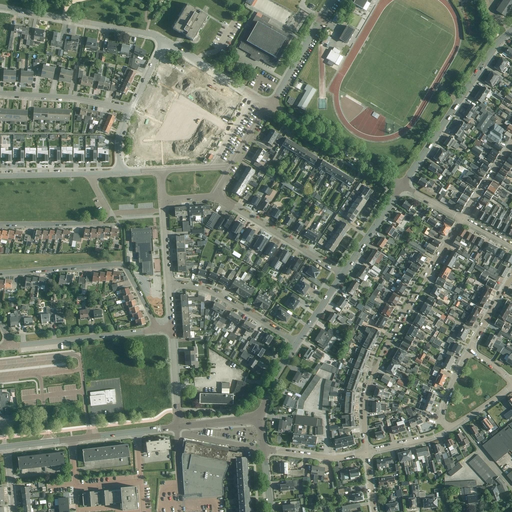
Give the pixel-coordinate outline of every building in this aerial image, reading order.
[(355,0),(353,4),(363,9),(367,2),(370,4),(372,0),(355,0)] [(511,0),(504,0),(497,11),(505,16),(511,6),(511,0)] [(193,41),(197,35),(208,16),(188,4),(173,29),(182,34),(181,35),(184,36),(193,41)] [(241,43),(239,48),(251,55),(250,58),(257,61),(258,59),(258,58),(264,61),(264,62),(274,68),(276,63),(277,63),(283,53),(285,54),(287,51),(285,50),(292,36),(287,33),(286,34),(268,23),(270,19),(263,15),(262,19),(256,15),(248,29),(247,28),(245,31),(246,32),(241,43)] [(22,34),(23,27),(15,26),(15,30),(12,29),(9,44),(9,46),(12,46),(15,32),(17,32),(16,33),(22,34)] [(340,39),(347,43),(354,31),(347,26),(340,39)] [(29,46),(30,40),(31,33),(29,33),(29,28),(23,27),(22,34),(25,35),(24,40),(27,40),(26,45),(29,46)] [(41,42),(44,42),(45,38),(43,37),(44,31),(36,29),(34,36),(35,36),(34,39),(40,40),(41,40),(41,42)] [(54,33),(53,41),(52,41),(51,46),(56,47),(56,46),(62,47),(63,41),(60,41),(61,34),(54,33)] [(71,51),(72,46),(78,47),(79,41),(79,40),(79,37),(72,36),(71,41),(66,40),(65,45),(64,50),(71,51)] [(97,50),(98,45),(96,45),(97,41),(88,39),(87,45),(86,45),(85,48),(90,49),(90,51),(97,52),(95,61),(99,62),(99,61),(101,54),(101,51),(97,50)] [(117,50),(116,50),(117,44),(108,42),(108,46),(104,45),(103,52),(107,52),(117,55),(117,50)] [(128,57),(131,57),(133,50),(129,49),(130,46),(122,45),(121,55),(128,56),(128,57)] [(132,67),(132,68),(137,70),(139,66),(135,64),(136,58),(137,59),(139,55),(144,58),(147,52),(136,46),(133,59),(132,64),(132,67)] [(341,52),(334,48),(332,51),(331,50),(326,59),(335,64),(340,55),(339,55),(341,52)] [(509,68),(509,67),(511,64),(502,58),(499,63),(511,71),(511,69),(510,68),(509,68)] [(511,74),(511,72),(511,71),(499,63),(495,68),(504,74),(506,71),(507,71),(507,72),(511,74)] [(47,78),(50,67),(46,67),(46,64),(44,64),(41,76),(47,78)] [(53,79),(56,66),(54,66),(53,68),(50,67),(47,78),(53,79)] [(65,82),(67,71),(64,70),(64,68),(62,67),(59,80),(65,82)] [(134,78),(137,73),(131,70),(132,69),(128,67),(125,74),(128,75),(134,78)] [(172,67),(167,75),(172,78),(177,70),(172,67)] [(71,83),(74,70),(71,70),(71,72),(67,71),(65,82),(71,83)] [(89,77),(83,76),(84,71),(79,70),(78,78),(82,79),(81,85),(87,86),(89,77)] [(177,70),(172,78),(177,81),(182,73),(177,70)] [(125,74),(119,71),(118,74),(127,78),(126,81),(132,83),(134,78),(128,75),(125,74)] [(500,82),(498,80),(499,79),(498,79),(499,77),(492,72),(489,77),(497,82),(502,86),(503,83),(500,81),(500,82)] [(103,90),(105,83),(100,82),(101,74),(98,73),(98,74),(96,81),(96,82),(99,82),(97,88),(103,90)] [(182,73),(177,81),(182,84),(187,76),(182,73)] [(94,78),(89,77),(87,86),(93,87),(94,81),(96,81),(98,74),(95,74),(94,78)] [(187,76),(182,84),(187,87),(192,79),(187,76)] [(502,86),(497,82),(489,77),(486,82),(492,87),(494,84),(495,85),(495,84),(498,85),(497,86),(500,88),(502,86)] [(132,83),(126,81),(119,78),(118,80),(125,83),(123,86),(129,89),(132,83)] [(192,79),(187,87),(192,90),(196,82),(192,79)] [(196,82),(192,90),(197,93),(201,85),(196,82)] [(129,89),(120,84),(119,87),(120,87),(118,90),(126,94),(129,89)] [(160,85),(157,91),(167,96),(170,90),(160,85)] [(304,110),(316,90),(307,85),(304,90),(307,91),(298,106),(304,110)] [(203,86),(198,94),(203,97),(208,89),(203,86)] [(479,92),(486,97),(490,91),(484,87),(483,90),(481,88),(479,92)] [(208,89),(203,97),(208,100),(213,92),(208,89)] [(157,91),(155,97),(165,102),(167,96),(157,91)] [(213,92),(208,100),(213,103),(218,95),(213,92)] [(482,103),(486,97),(479,92),(476,96),(478,97),(476,99),(482,103)] [(493,95),(503,101),(505,98),(498,94),(498,93),(495,92),(493,95)] [(218,95),(213,103),(218,106),(223,98),(218,95)] [(290,102),(295,105),(299,99),(293,96),(290,102)] [(155,97),(152,103),(162,107),(165,102),(155,97)] [(223,98),(218,106),(223,109),(228,101),(223,98)] [(228,101),(223,109),(228,112),(233,104),(228,101)] [(152,103),(149,108),(159,113),(162,107),(152,103)] [(480,106),(482,108),(487,112),(493,116),(495,112),(482,103),(480,106)] [(468,110),(474,114),(475,112),(477,109),(471,105),(471,106),(470,105),(469,107),(469,108),(468,110)] [(41,123),(41,120),(42,109),(34,108),(34,119),(38,119),(38,123),(41,123)] [(86,116),(87,110),(81,108),(81,111),(76,110),(75,116),(78,116),(77,121),(82,122),(83,115),(86,116)] [(149,108),(146,114),(156,119),(159,113),(149,108)] [(511,114),(511,115),(511,114),(511,113),(505,108),(503,111),(509,115),(510,116),(509,117),(511,118),(511,117),(511,114)] [(70,121),(70,110),(63,110),(62,124),(65,124),(65,121),(70,121)] [(87,110),(86,116),(84,123),(87,124),(88,120),(91,120),(92,117),(93,111),(87,110)] [(464,116),(466,117),(469,119),(471,116),(475,119),(475,118),(478,120),(479,118),(477,116),(476,116),(474,114),(468,110),(466,113),(465,113),(464,115),(464,116)] [(99,121),(100,117),(100,116),(98,115),(99,112),(93,111),(92,117),(91,120),(90,124),(93,125),(93,121),(97,122),(97,121),(99,121)] [(116,117),(110,114),(101,112),(100,116),(100,117),(102,118),(104,115),(106,116),(108,117),(107,120),(113,122),(116,117)] [(506,131),(496,124),(490,120),(493,116),(487,112),(485,114),(476,128),(483,133),(487,136),(499,144),(503,138),(508,142),(511,135),(511,134),(506,130),(506,131)] [(146,116),(143,122),(153,127),(156,121),(146,116)] [(143,122),(140,128),(150,132),(153,127),(143,122)] [(467,125),(461,122),(460,124),(459,123),(456,126),(463,131),(465,129),(468,131),(470,128),(473,130),(475,127),(469,123),(468,123),(467,125)] [(210,123),(207,128),(215,133),(218,128),(210,123)] [(105,125),(103,124),(102,127),(104,128),(103,131),(109,133),(111,128),(105,125)] [(466,133),(463,131),(456,126),(453,130),(455,131),(453,133),(459,137),(460,136),(462,138),(466,133)] [(140,128),(137,134),(148,138),(150,132),(140,128)] [(207,128),(204,133),(212,138),(215,133),(207,128)] [(279,142),(281,143),(284,137),(278,134),(275,131),(273,129),(273,130),(272,130),(268,135),(279,142)] [(204,133),(201,138),(209,142),(212,138),(204,133)] [(483,142),(487,136),(483,133),(479,139),(483,142)] [(279,142),(268,135),(267,138),(266,138),(264,140),(265,140),(265,141),(272,145),(273,142),(277,144),(277,145),(279,146),(281,143),(279,142)] [(460,145),(455,141),(449,137),(447,142),(446,141),(445,143),(445,144),(450,148),(452,146),(457,150),(460,146),(465,150),(468,146),(464,144),(462,143),(462,142),(460,145)] [(503,148),(487,137),(485,139),(495,145),(494,147),(501,152),(502,150),(503,149),(503,148)] [(201,138),(198,143),(206,148),(209,142),(201,138)] [(283,156),(287,150),(292,141),(287,138),(282,145),(285,147),(281,155),(283,156)] [(478,139),(474,144),(479,148),(481,145),(483,142),(478,139)] [(293,152),(298,144),(292,141),(287,150),(283,156),(285,157),(290,150),(293,152)] [(500,153),(483,142),(481,145),(487,149),(487,148),(492,151),(490,154),(497,158),(498,156),(499,155),(499,154),(500,153)] [(297,157),(303,148),(298,144),(293,152),(296,154),(295,155),(297,157)] [(483,150),(475,145),(471,152),(479,157),(483,150)] [(61,147),(61,158),(66,158),(66,162),(72,162),(72,151),(67,151),(67,147),(61,147)] [(1,148),(1,158),(6,158),(6,162),(12,162),(12,151),(6,151),(6,148),(1,148)] [(13,148),(13,158),(17,157),(17,162),(24,162),(23,151),(17,151),(17,148),(13,148)] [(25,148),(25,158),(30,158),(30,162),(36,162),(36,151),(30,151),(30,148),(25,148)] [(37,148),(37,158),(42,158),(42,162),(48,162),(48,151),(42,151),(42,148),(37,148)] [(49,148),(49,158),(54,158),(54,162),(60,162),(60,151),(54,151),(54,148),(49,148)] [(73,148),(73,158),(78,158),(78,162),(84,162),(84,151),(79,151),(79,148),(73,148)] [(86,148),(86,158),(91,158),(91,162),(97,162),(97,151),(91,151),(91,148),(86,148)] [(98,148),(98,158),(102,158),(103,162),(109,162),(109,150),(103,150),(103,148),(98,148)] [(269,162),(270,159),(264,156),(266,152),(260,148),(256,154),(268,161),(269,162)] [(303,158),(308,151),(303,148),(297,157),(296,159),(294,163),(296,164),(300,157),(303,158)] [(441,149),(438,153),(451,162),(452,160),(449,158),(451,155),(452,156),(454,154),(448,150),(447,152),(441,149)] [(304,170),(308,163),(313,154),(308,151),(303,158),(306,160),(302,167),(302,169),(304,170)] [(438,153),(435,158),(441,163),(443,161),(443,162),(444,160),(446,162),(446,163),(449,165),(451,162),(438,153)] [(268,161),(256,154),(253,160),(256,161),(254,165),(265,172),(267,169),(262,166),(262,165),(259,164),(262,160),(266,163),(268,161)] [(314,165),(319,157),(313,154),(308,163),(304,170),(306,171),(311,163),(314,165)] [(496,159),(488,154),(487,155),(486,154),(484,157),(493,164),(496,159)] [(483,165),(481,168),(488,172),(490,168),(488,167),(490,164),(480,158),(478,161),(477,163),(481,165),(481,164),(483,165)] [(323,172),(328,163),(323,160),(318,168),(321,170),(321,171),(323,172)] [(454,174),(458,168),(453,165),(454,164),(451,162),(449,164),(452,166),(452,169),(450,172),(454,174)] [(511,166),(506,162),(503,168),(509,172),(511,169),(511,166)] [(329,174),(334,167),(328,163),(323,172),(325,174),(326,172),(329,174)] [(443,171),(432,163),(431,165),(430,165),(429,167),(429,168),(429,169),(436,173),(438,171),(441,173),(444,175),(445,173),(449,176),(450,175),(451,173),(444,168),(443,171)] [(484,178),(484,177),(485,176),(485,175),(487,173),(472,163),(470,166),(478,171),(477,173),(484,178)] [(252,176),(255,171),(248,167),(245,172),(252,176)] [(333,179),(339,170),(334,167),(329,174),(332,176),(331,178),(333,179)] [(511,174),(502,168),(499,173),(506,177),(507,175),(511,177),(511,174)] [(332,181),(330,185),(329,186),(331,187),(336,179),(339,181),(344,173),(339,170),(333,179),(332,181)] [(249,181),(252,176),(245,172),(242,177),(249,181)] [(340,192),(344,185),(349,176),(344,173),(339,181),(343,183),(338,191),(340,192)] [(466,182),(476,189),(480,183),(480,184),(481,182),(481,181),(483,179),(476,175),(474,177),(469,174),(467,176),(469,177),(466,182)] [(505,179),(498,174),(495,178),(502,183),(504,181),(510,185),(511,182),(505,178),(505,179)] [(350,187),(355,180),(349,176),(344,185),(340,192),(342,193),(347,185),(350,187)] [(253,183),(249,181),(242,177),(239,182),(246,186),(248,183),(256,188),(257,186),(253,183)] [(429,183),(429,182),(422,178),(418,183),(425,188),(427,185),(432,188),(435,183),(431,180),(429,183)] [(474,192),(467,188),(468,187),(458,180),(456,183),(465,189),(466,188),(467,189),(464,193),(471,197),(474,192)] [(494,181),(491,186),(499,191),(502,193),(501,193),(507,197),(509,193),(504,190),(503,191),(499,188),(500,186),(494,181)] [(243,191),(246,186),(239,182),(236,187),(243,191)] [(287,183),(285,186),(300,195),(301,192),(287,183)] [(267,194),(270,189),(265,185),(262,191),(267,194)] [(362,192),(369,197),(373,192),(372,191),(372,190),(370,189),(370,190),(364,186),(362,189),(363,190),(362,192)] [(507,197),(501,193),(502,193),(499,191),(491,186),(487,190),(498,198),(500,195),(505,199),(507,197)] [(240,196),(243,191),(236,187),(233,192),(240,196)] [(461,196),(452,190),(450,193),(452,194),(453,194),(456,196),(467,203),(468,201),(469,201),(470,200),(470,199),(470,198),(463,194),(461,198),(460,197),(461,196)] [(497,198),(487,191),(484,196),(491,200),(492,198),(496,200),(497,198)] [(366,202),(369,197),(362,192),(359,197),(366,202)] [(467,203),(456,196),(453,194),(452,194),(451,196),(458,200),(459,199),(460,200),(457,203),(464,208),(465,207),(466,206),(466,205),(467,203)] [(261,198),(257,196),(256,197),(255,197),(251,203),(256,207),(260,200),(261,198)] [(365,204),(366,202),(359,197),(355,202),(363,207),(363,206),(364,206),(365,205),(365,204)] [(485,207),(489,210),(490,210),(492,208),(487,205),(490,201),(485,198),(484,200),(482,199),(479,203),(485,207)] [(270,202),(266,200),(265,202),(264,202),(260,209),(266,212),(270,205),(269,205),(270,202)] [(413,206),(406,201),(403,206),(408,210),(407,210),(410,212),(409,214),(412,216),(414,214),(415,214),(416,211),(411,208),(413,206)] [(455,207),(454,209),(460,213),(462,212),(464,209),(452,201),(451,204),(455,207)] [(361,209),(363,207),(355,202),(352,207),(360,212),(360,211),(361,211),(362,210),(361,209)] [(484,206),(479,203),(472,215),(477,218),(484,206)] [(194,207),(191,205),(189,207),(189,216),(190,222),(190,229),(193,229),(192,219),(195,218),(196,221),(197,222),(200,222),(201,220),(201,218),(204,218),(203,215),(203,207),(194,207)] [(277,207),(274,205),(271,211),(273,212),(271,216),(277,219),(281,213),(276,209),(277,207)] [(489,224),(495,213),(495,211),(498,206),(496,205),(491,216),(488,214),(484,221),(485,222),(486,223),(487,223),(489,224)] [(214,213),(210,212),(210,206),(203,207),(203,215),(211,215),(211,214),(212,215),(205,226),(212,230),(220,217),(214,213)] [(495,218),(495,217),(496,217),(497,214),(501,208),(499,207),(498,206),(495,211),(495,213),(489,224),(494,227),(498,219),(495,218)] [(358,214),(360,212),(352,207),(349,212),(356,217),(357,216),(358,215),(358,214)] [(487,214),(489,210),(485,207),(485,208),(486,209),(484,213),(482,212),(478,219),(483,221),(487,214)] [(511,209),(504,223),(505,223),(501,230),(503,232),(504,232),(505,233),(506,233),(510,226),(506,224),(506,223),(507,224),(511,214),(511,209)] [(355,219),(356,217),(349,212),(345,217),(353,222),(353,221),(354,221),(355,220),(355,219)] [(396,217),(393,220),(399,224),(402,221),(403,221),(404,221),(405,219),(409,221),(411,218),(406,214),(404,216),(399,213),(397,217),(396,217)] [(499,220),(495,227),(497,228),(497,229),(499,229),(500,230),(504,223),(501,221),(505,215),(502,213),(499,220)] [(233,219),(227,215),(224,219),(221,217),(215,227),(221,231),(223,226),(227,229),(233,219)] [(296,219),(290,215),(288,217),(284,223),(289,226),(292,221),(294,222),(296,219)] [(348,222),(337,215),(334,219),(338,222),(339,220),(343,222),(339,227),(346,232),(347,231),(347,232),(348,230),(348,229),(350,227),(347,225),(348,222)] [(438,215),(437,218),(452,227),(455,222),(447,217),(445,220),(438,215)] [(446,236),(447,236),(448,234),(449,232),(428,220),(425,218),(423,220),(427,222),(440,230),(439,232),(446,236)] [(428,220),(449,232),(450,230),(451,229),(451,228),(444,223),(443,226),(430,218),(428,220)] [(304,224),(300,221),(298,223),(294,230),(299,233),(303,226),(304,224)] [(243,226),(237,222),(231,231),(236,234),(233,239),(237,242),(241,236),(238,234),(243,226)] [(396,229),(391,225),(388,230),(387,229),(385,232),(395,239),(399,233),(401,235),(404,231),(398,226),(396,229)] [(154,254),(153,240),(152,239),(153,239),(152,230),(152,227),(148,228),(135,229),(131,229),(131,232),(132,238),(132,243),(135,242),(136,253),(139,252),(139,259),(139,263),(142,263),(142,269),(142,273),(146,273),(146,276),(149,276),(150,276),(153,275),(152,254),(154,254)] [(316,231),(317,229),(314,227),(313,229),(312,228),(310,232),(307,230),(304,236),(309,239),(313,233),(315,230),(316,231)] [(345,235),(346,232),(339,227),(336,232),(343,237),(343,236),(344,237),(345,235)] [(92,231),(85,229),(84,238),(84,237),(90,238),(91,237),(92,231)] [(250,248),(253,242),(250,241),(255,233),(248,229),(242,238),(246,241),(244,245),(250,248)] [(460,243),(464,238),(468,231),(465,230),(464,229),(463,229),(456,240),(460,243)] [(433,238),(434,236),(437,233),(431,230),(428,235),(433,238)] [(9,232),(3,231),(2,232),(3,232),(1,238),(8,240),(8,239),(8,238),(9,232)] [(14,240),(15,238),(16,232),(9,231),(9,232),(8,238),(8,239),(8,240),(11,241),(11,239),(14,240)] [(21,240),(23,232),(16,231),(16,232),(15,238),(14,240),(18,241),(18,239),(21,240)] [(43,232),(37,231),(36,234),(34,233),(33,239),(35,240),(38,240),(39,239),(42,240),(42,238),(43,232)] [(50,232),(44,231),(43,232),(42,238),(49,240),(49,238),(50,232)] [(55,238),(57,232),(50,231),(50,232),(49,238),(55,240),(55,238)] [(64,232),(63,232),(57,231),(57,232),(55,238),(62,240),(62,238),(64,232)] [(69,240),(70,232),(64,231),(63,232),(64,232),(62,238),(69,240)] [(341,240),(343,237),(336,232),(332,237),(339,242),(340,241),(340,242),(342,240),(341,240)] [(470,242),(474,235),(472,234),(471,233),(469,232),(465,239),(464,238),(460,243),(463,245),(466,239),(470,241),(470,242)] [(318,240),(322,234),(320,233),(317,236),(313,233),(309,239),(314,242),(316,239),(318,240)] [(475,244),(478,237),(477,236),(476,236),(474,235),(470,242),(470,241),(467,247),(469,248),(472,243),(475,244)] [(253,242),(250,248),(249,249),(252,251),(255,247),(256,248),(255,249),(256,251),(257,251),(259,251),(259,250),(261,251),(267,240),(266,239),(265,238),(264,237),(263,237),(261,236),(256,244),(253,242)] [(338,245),(339,242),(332,237),(329,242),(336,247),(337,247),(338,245)] [(485,240),(480,237),(474,249),(476,250),(477,247),(477,245),(481,248),(485,241),(485,240)] [(388,241),(383,238),(380,242),(379,241),(377,245),(383,249),(387,243),(390,245),(391,244),(393,245),(395,242),(390,238),(388,241)] [(438,248),(441,243),(435,239),(433,241),(432,241),(431,242),(438,248)] [(418,244),(411,240),(408,245),(425,255),(427,251),(427,250),(434,254),(437,249),(429,244),(426,248),(424,246),(419,243),(418,244)] [(454,243),(453,244),(453,245),(453,246),(459,250),(461,247),(465,249),(466,247),(456,241),(454,243)] [(332,252),(336,247),(329,242),(325,248),(329,250),(329,251),(331,252),(332,252)] [(272,243),(271,243),(265,253),(264,252),(261,257),(264,259),(267,255),(268,256),(268,255),(271,257),(278,247),(275,245),(275,244),(272,243)] [(486,259),(493,245),(492,244),(491,243),(489,243),(488,243),(484,250),(489,252),(488,253),(487,253),(484,258),(486,259)] [(496,256),(500,249),(493,245),(486,259),(484,262),(487,263),(489,260),(492,254),(496,256)] [(382,254),(381,253),(375,249),(371,256),(377,260),(377,259),(380,261),(384,255),(389,259),(391,257),(383,252),(382,254)] [(506,252),(501,249),(495,260),(493,262),(495,264),(499,257),(502,259),(506,252)] [(249,261),(249,258),(250,255),(252,253),(248,250),(247,253),(243,260),(248,263),(249,261)] [(290,254),(284,250),(279,259),(276,258),(271,266),(278,270),(282,262),(285,264),(290,254)] [(450,256),(457,260),(459,257),(460,258),(460,259),(464,261),(465,259),(453,252),(450,256)] [(481,254),(476,252),(473,258),(469,256),(467,259),(475,263),(481,254)] [(413,255),(424,262),(427,257),(420,253),(419,256),(417,256),(418,255),(414,253),(413,255)] [(422,267),(424,262),(413,255),(412,258),(415,260),(415,259),(416,260),(415,263),(422,267)] [(373,266),(377,260),(371,256),(367,262),(373,266)] [(456,263),(457,260),(450,256),(448,260),(460,267),(461,265),(457,263),(457,264),(456,263)] [(298,258),(297,258),(295,257),(290,266),(288,264),(283,272),(288,275),(292,269),(295,271),(296,271),(297,269),(297,268),(302,261),(300,260),(300,259),(298,258)] [(458,270),(460,267),(448,260),(445,265),(452,269),(454,266),(455,267),(458,270)] [(417,273),(420,267),(409,261),(407,264),(409,264),(408,267),(410,268),(417,273)] [(209,273),(210,269),(212,263),(209,262),(208,267),(205,271),(199,270),(198,275),(205,277),(206,272),(209,273)] [(194,266),(179,267),(179,273),(187,272),(187,270),(190,269),(190,268),(192,268),(192,273),(196,274),(198,265),(194,266)] [(488,271),(478,265),(477,265),(475,268),(483,273),(489,276),(498,281),(501,276),(497,274),(496,275),(488,271)] [(505,278),(510,269),(502,265),(499,270),(497,274),(501,276),(505,278)] [(371,270),(370,269),(364,266),(361,271),(366,275),(368,272),(376,278),(380,273),(372,268),(371,270)] [(405,274),(413,278),(415,273),(404,266),(402,268),(407,271),(405,274)] [(451,274),(450,274),(451,270),(445,266),(442,271),(455,279),(455,278),(457,280),(458,279),(456,277),(451,274)] [(490,266),(488,271),(496,275),(497,274),(499,270),(490,266)] [(219,274),(221,274),(223,269),(219,267),(216,275),(211,272),(208,278),(216,281),(219,274)] [(319,273),(319,272),(311,267),(306,273),(315,279),(317,275),(317,276),(319,273)] [(219,282),(226,286),(230,279),(231,280),(236,273),(232,270),(227,280),(222,277),(219,282)] [(363,280),(366,275),(361,271),(357,277),(363,280)] [(455,279),(442,271),(439,276),(446,280),(448,277),(449,278),(454,281),(455,279)] [(400,272),(399,273),(399,274),(400,275),(402,277),(403,276),(404,276),(402,280),(409,284),(412,279),(400,272)] [(100,274),(94,273),(93,277),(87,276),(86,279),(86,283),(92,284),(92,282),(96,283),(96,281),(99,282),(99,280),(100,274)] [(489,276),(483,273),(480,278),(488,283),(487,285),(494,289),(497,284),(492,281),(491,280),(487,278),(489,276)] [(67,277),(60,276),(59,285),(62,285),(62,284),(66,284),(66,283),(67,277)] [(45,286),(46,278),(40,277),(39,279),(39,285),(38,286),(38,289),(41,289),(42,285),(45,286)] [(33,279),(26,278),(26,282),(22,281),(21,288),(25,289),(25,288),(28,289),(28,286),(32,287),(32,285),(33,279)] [(300,281),(299,283),(302,284),(298,291),(299,292),(299,293),(302,295),(303,294),(304,295),(303,295),(304,295),(309,287),(310,287),(309,286),(307,285),(309,282),(302,278),(300,281)] [(453,285),(439,278),(437,283),(444,287),(446,282),(447,283),(447,284),(452,287),(453,285)] [(408,286),(401,282),(401,281),(398,279),(396,283),(396,282),(394,284),(405,291),(408,286)] [(12,284),(12,281),(6,280),(5,281),(4,289),(14,291),(15,284),(12,284)] [(236,292),(243,281),(241,280),(239,282),(236,280),(230,289),(236,292)] [(242,296),(248,287),(244,285),(245,282),(243,281),(236,292),(242,296)] [(356,290),(360,285),(354,281),(351,286),(356,290)] [(394,285),(392,283),(391,285),(397,289),(395,291),(402,295),(405,291),(394,284),(394,285)] [(444,292),(445,290),(436,285),(433,290),(445,296),(447,294),(444,292)] [(480,286),(478,285),(476,287),(478,288),(491,295),(493,290),(486,286),(484,290),(483,289),(484,288),(480,285),(480,286)] [(353,296),(356,290),(351,286),(347,292),(353,296)] [(248,300),(255,288),(252,287),(251,289),(248,287),(242,296),(248,300)] [(491,295),(478,288),(476,287),(475,289),(477,290),(481,293),(482,292),(483,292),(481,295),(488,299),(491,295)] [(130,295),(129,288),(120,291),(121,291),(123,297),(124,297),(124,296),(130,295)] [(445,296),(433,290),(431,294),(437,298),(439,296),(444,298),(445,296)] [(384,293),(398,302),(401,297),(394,293),(393,295),(386,291),(384,293)] [(299,297),(293,293),(290,298),(292,300),(288,307),(294,310),(300,302),(297,300),(299,297)] [(396,307),(398,302),(384,293),(383,295),(390,300),(389,302),(396,307)] [(475,294),(473,293),(472,296),(473,297),(486,303),(488,299),(481,295),(480,298),(478,298),(479,296),(475,294)] [(133,301),(133,300),(132,294),(130,295),(124,296),(124,297),(126,303),(128,302),(127,302),(133,301)] [(260,307),(267,296),(265,294),(263,297),(259,294),(254,303),(260,307)] [(386,307),(382,305),(375,300),(377,297),(372,294),(369,299),(375,303),(381,307),(392,313),(395,308),(388,304),(386,307)] [(266,311),(272,302),(268,299),(269,297),(267,296),(260,307),(266,311)] [(486,303),(473,297),(472,296),(471,298),(472,299),(476,301),(477,300),(478,301),(476,304),(483,308),(486,303)] [(352,298),(350,297),(348,300),(343,297),(338,305),(343,309),(348,302),(355,306),(358,302),(352,298)] [(444,303),(441,302),(441,301),(437,299),(436,300),(430,297),(426,302),(433,306),(436,302),(442,306),(444,303)] [(371,309),(375,303),(369,299),(365,305),(371,309)] [(137,306),(135,300),(133,300),(133,301),(127,302),(128,302),(129,309),(131,308),(137,306)] [(90,308),(90,301),(85,302),(86,310),(80,310),(80,320),(85,319),(85,318),(88,318),(88,315),(91,314),(90,308)] [(214,317),(220,305),(215,302),(212,308),(215,311),(215,312),(214,312),(212,315),(214,317)] [(434,314),(435,312),(431,310),(433,307),(426,303),(423,308),(434,314)] [(474,309),(473,308),(473,307),(469,304),(468,307),(480,314),(482,309),(475,306),(474,309)] [(218,312),(219,313),(222,314),(226,308),(220,305),(214,317),(216,318),(218,314),(217,314),(218,312)] [(511,309),(505,305),(503,310),(510,313),(511,310),(511,309)] [(140,312),(138,306),(137,306),(131,308),(132,315),(134,314),(140,312)] [(277,316),(286,322),(290,316),(285,313),(286,311),(280,306),(277,311),(280,313),(277,316)] [(90,308),(91,314),(94,314),(94,319),(102,318),(102,310),(96,311),(95,307),(93,307),(93,308),(90,308)] [(389,318),(392,313),(381,307),(380,309),(384,311),(382,314),(389,318)] [(478,318),(480,314),(468,307),(466,309),(471,312),(471,311),(472,311),(471,314),(478,318)] [(52,311),(51,308),(50,309),(47,309),(46,309),(47,314),(41,315),(42,323),(50,322),(49,319),(52,318),(52,311)] [(432,316),(434,314),(423,308),(420,312),(427,317),(429,314),(432,316)] [(508,317),(510,313),(503,310),(501,314),(511,320),(511,317),(510,316),(509,317),(508,317)] [(22,322),(21,316),(20,312),(17,312),(17,311),(14,311),(15,316),(16,315),(16,318),(10,318),(11,326),(11,328),(16,328),(15,325),(18,325),(19,325),(19,322),(22,322)] [(52,311),(52,318),(55,318),(56,323),(64,322),(63,314),(55,315),(55,311),(54,311),(52,311)] [(143,318),(141,312),(140,312),(134,314),(136,321),(137,320),(143,318)] [(230,325),(236,315),(231,312),(227,318),(231,320),(230,322),(230,321),(228,324),(230,325)] [(337,315),(333,313),(328,320),(333,323),(337,317),(341,320),(340,321),(344,324),(347,319),(344,316),(339,313),(337,315)] [(358,317),(367,322),(369,320),(362,316),(363,315),(360,313),(358,317)] [(469,317),(468,317),(469,316),(464,313),(463,316),(475,323),(478,318),(471,314),(469,317)] [(427,325),(428,323),(425,321),(426,318),(419,314),(416,319),(427,325)] [(511,320),(501,314),(498,319),(505,322),(507,319),(508,320),(507,321),(511,323),(511,320)] [(21,316),(22,322),(25,321),(25,326),(33,326),(32,318),(24,319),(24,315),(21,316)] [(238,324),(241,318),(236,315),(230,325),(232,327),(233,324),(233,323),(234,322),(238,324)] [(373,317),(385,324),(388,320),(381,316),(379,318),(374,315),(373,317)] [(451,320),(453,321),(455,318),(449,315),(444,323),(448,325),(451,320)] [(473,327),(475,323),(463,316),(461,318),(466,321),(466,319),(468,320),(466,323),(473,327)] [(383,329),(385,324),(373,317),(372,319),(377,322),(376,325),(383,329)] [(138,326),(146,324),(144,318),(143,318),(137,320),(138,326)] [(444,320),(440,318),(439,320),(437,323),(442,326),(445,321),(444,320)] [(426,327),(427,325),(416,319),(414,324),(421,328),(422,325),(426,327)] [(495,324),(495,325),(502,329),(504,325),(506,325),(506,327),(509,329),(510,326),(498,320),(497,322),(496,322),(495,324)] [(244,334),(251,324),(246,321),(242,327),(246,329),(245,331),(244,330),(242,333),(244,334)] [(252,333),(256,327),(251,324),(244,334),(246,335),(248,333),(247,332),(248,331),(252,333)] [(424,338),(425,336),(418,332),(420,329),(413,325),(410,330),(420,336),(424,338)] [(462,329),(454,325),(453,328),(460,332),(467,336),(468,333),(470,333),(470,331),(470,330),(463,326),(462,329)] [(372,329),(368,327),(366,330),(379,336),(381,332),(373,328),(372,329)] [(460,332),(453,328),(451,330),(456,333),(457,331),(460,333),(457,338),(464,341),(465,341),(466,339),(466,338),(467,336),(460,332)] [(324,349),(336,332),(331,329),(328,333),(322,329),(319,334),(320,334),(316,340),(320,343),(318,345),(324,349)] [(376,342),(379,336),(366,330),(365,332),(370,334),(369,337),(373,339),(372,340),(376,342)] [(416,336),(419,338),(420,336),(410,330),(407,335),(414,339),(416,336)] [(510,339),(511,336),(501,330),(497,336),(500,337),(501,334),(510,339)] [(190,332),(183,332),(184,339),(189,338),(189,341),(201,340),(201,337),(194,337),(194,332),(192,332),(190,332)] [(267,334),(264,332),(261,336),(262,336),(262,337),(264,338),(262,342),(268,345),(273,337),(267,334)] [(500,345),(502,342),(497,340),(498,337),(492,334),(489,340),(500,345)] [(369,337),(367,340),(359,335),(358,337),(361,340),(374,346),(376,342),(372,340),(373,339),(369,337)] [(413,342),(417,345),(418,342),(407,336),(404,341),(411,345),(413,342)] [(371,350),(374,346),(361,340),(358,337),(356,337),(355,338),(359,341),(358,342),(364,345),(363,346),(371,350)] [(259,347),(256,345),(258,342),(252,338),(250,341),(256,345),(253,350),(255,352),(254,354),(260,358),(263,353),(265,351),(264,351),(265,350),(259,347)] [(436,344),(441,347),(443,343),(435,338),(433,342),(434,343),(436,344)] [(457,343),(456,343),(456,342),(448,338),(447,340),(450,341),(449,343),(454,346),(455,347),(453,351),(458,354),(463,346),(457,343)] [(240,351),(243,353),(249,342),(247,340),(240,351)] [(500,346),(500,345),(489,340),(486,345),(492,348),(493,346),(498,349),(497,351),(500,353),(504,347),(500,346)] [(409,349),(414,351),(415,349),(403,342),(400,347),(408,351),(409,349)] [(511,355),(511,354),(511,352),(504,347),(500,353),(505,356),(506,354),(510,357),(507,362),(508,362),(508,363),(509,363),(511,364),(511,355)] [(185,359),(195,358),(195,353),(196,353),(196,348),(191,348),(191,352),(185,352),(185,359)] [(356,351),(369,356),(371,351),(363,348),(361,351),(357,349),(356,351)] [(310,360),(313,355),(315,356),(321,360),(324,355),(316,349),(315,352),(310,349),(307,353),(306,353),(303,358),(306,360),(307,358),(310,360)] [(409,361),(411,359),(405,356),(407,353),(400,349),(397,354),(409,361)] [(250,357),(247,361),(246,364),(253,369),(258,362),(252,359),(254,356),(244,350),(243,353),(250,357)] [(367,361),(369,356),(356,351),(355,353),(360,355),(359,357),(364,359),(363,360),(367,362),(367,361)] [(455,359),(455,358),(453,357),(454,354),(448,351),(447,354),(449,355),(448,358),(444,357),(436,353),(436,355),(439,356),(438,357),(446,361),(452,364),(454,361),(455,362),(456,360),(455,359)] [(408,364),(409,361),(397,354),(394,359),(401,364),(403,361),(408,364)] [(367,362),(363,360),(364,359),(359,357),(357,361),(350,358),(349,360),(365,366),(367,361),(367,362)] [(452,364),(446,361),(438,357),(437,360),(442,362),(442,361),(445,362),(444,363),(445,364),(444,367),(449,370),(450,369),(451,369),(452,367),(451,367),(452,364)] [(195,358),(185,359),(186,366),(192,365),(192,368),(197,368),(197,363),(195,363),(195,358)] [(363,371),(365,366),(349,360),(348,362),(356,365),(355,368),(363,371)] [(406,369),(401,366),(393,361),(392,363),(391,363),(390,364),(390,365),(390,366),(398,371),(399,368),(405,372),(406,369)] [(399,378),(400,375),(397,373),(398,371),(390,366),(389,367),(388,368),(388,369),(387,371),(395,376),(399,378)] [(445,381),(447,376),(442,374),(444,371),(434,367),(433,370),(439,372),(438,374),(439,375),(438,378),(445,381)] [(292,382),(295,384),(296,382),(299,383),(302,376),(308,379),(310,375),(305,372),(303,374),(298,372),(296,376),(294,376),(292,382)] [(359,383),(361,377),(348,372),(347,374),(352,376),(351,379),(351,378),(356,380),(356,381),(359,383)] [(392,378),(385,374),(383,377),(381,379),(382,379),(381,380),(388,384),(387,386),(390,388),(393,383),(396,385),(397,383),(403,387),(405,383),(400,379),(398,382),(396,381),(392,378)] [(357,387),(359,383),(356,381),(356,380),(351,378),(351,379),(350,382),(345,380),(344,382),(357,387)] [(443,386),(445,381),(438,378),(436,382),(435,381),(435,382),(430,380),(428,383),(433,386),(437,388),(438,384),(443,386)] [(222,395),(212,394),(200,394),(200,391),(193,392),(194,395),(200,395),(200,403),(233,404),(233,397),(238,397),(238,395),(242,396),(246,383),(238,381),(234,394),(229,394),(229,389),(230,389),(230,383),(222,383),(222,388),(222,395)] [(356,392),(357,387),(344,382),(339,381),(339,383),(343,384),(348,386),(347,389),(356,392)] [(435,401),(437,395),(429,392),(431,388),(424,385),(422,391),(427,394),(426,397),(435,401)] [(376,392),(390,396),(391,394),(384,392),(385,389),(377,386),(376,392)] [(0,396),(1,397),(1,401),(0,401),(0,416),(12,416),(9,393),(2,394),(2,390),(0,389),(0,396)] [(115,390),(90,393),(90,394),(90,397),(90,399),(91,399),(92,405),(104,404),(104,405),(107,405),(107,404),(108,403),(108,404),(110,403),(111,403),(113,403),(115,403),(116,403),(117,403),(115,390)] [(298,401),(301,397),(294,395),(293,397),(288,395),(286,400),(285,400),(283,406),(286,407),(287,405),(290,407),(292,401),(295,402),(293,408),(297,410),(298,408),(298,405),(298,402),(298,401)] [(432,406),(435,401),(426,397),(422,395),(421,398),(424,399),(423,402),(423,403),(432,406)] [(430,412),(432,406),(423,403),(423,402),(420,401),(419,403),(425,406),(423,409),(430,412)] [(409,421),(412,428),(417,425),(414,417),(412,411),(411,408),(406,410),(409,415),(410,415),(411,417),(409,419),(410,421),(409,421)] [(414,417),(417,425),(423,423),(421,416),(421,415),(420,415),(416,416),(414,415),(415,413),(414,412),(413,411),(412,411),(414,417)] [(318,419),(303,417),(297,416),(296,421),(295,424),(318,427),(318,428),(316,428),(316,435),(324,435),(323,426),(323,419),(318,419)] [(406,420),(406,418),(402,416),(401,417),(403,421),(397,423),(397,424),(400,433),(406,431),(403,423),(406,423),(408,422),(407,419),(406,420)] [(293,419),(286,418),(286,421),(280,420),(280,426),(279,426),(279,432),(282,432),(283,430),(285,430),(287,430),(287,426),(292,426),(293,419)] [(498,428),(494,423),(492,425),(487,418),(484,420),(481,422),(482,424),(483,423),(484,426),(486,429),(487,428),(489,431),(491,429),(493,432),(498,428)] [(383,426),(383,422),(376,424),(376,428),(380,427),(381,432),(376,433),(377,440),(385,438),(385,436),(386,436),(385,433),(384,434),(384,431),(384,432),(383,426)] [(298,434),(299,426),(296,425),(294,434),(293,443),(299,444),(301,445),(302,444),(314,445),(313,446),(315,447),(316,446),(317,442),(318,442),(318,440),(317,440),(318,437),(317,437),(298,434)] [(482,436),(481,437),(475,426),(474,427),(473,427),(471,428),(470,429),(474,436),(475,435),(479,442),(484,440),(482,436)] [(339,429),(330,430),(331,438),(334,438),(334,434),(336,433),(336,432),(339,431),(339,429)] [(506,432),(504,429),(498,433),(483,446),(496,462),(511,451),(511,452),(511,430),(510,429),(506,432)] [(467,439),(465,440),(461,433),(456,436),(459,443),(461,442),(463,447),(469,444),(467,439)] [(349,446),(355,444),(353,436),(347,438),(349,446)] [(337,449),(343,447),(341,439),(335,440),(337,449)] [(454,445),(451,439),(449,441),(448,440),(446,441),(446,442),(449,448),(453,446),(454,449),(456,448),(456,450),(459,448),(457,444),(454,445)] [(156,452),(162,451),(171,450),(170,440),(155,441),(156,452)] [(147,453),(156,452),(155,441),(146,442),(147,453)] [(182,456),(182,458),(182,459),(182,461),(182,466),(182,471),(184,489),(184,496),(185,496),(202,494),(202,497),(224,496),(224,495),(223,483),(224,477),(227,470),(228,468),(228,467),(229,465),(230,462),(231,459),(236,459),(240,458),(242,458),(242,453),(227,451),(219,449),(210,447),(202,446),(193,444),(194,442),(186,441),(184,453),(183,453),(182,456)] [(115,459),(122,458),(130,457),(128,444),(114,446),(115,459)] [(442,452),(440,444),(433,446),(436,454),(434,454),(436,460),(440,459),(440,456),(443,455),(442,453),(442,452)] [(98,461),(105,460),(115,459),(114,446),(97,448),(98,461)] [(84,463),(98,461),(97,448),(83,450),(84,463)] [(423,463),(426,463),(425,461),(422,449),(417,450),(419,460),(423,459),(423,463)] [(411,466),(410,462),(413,461),(411,451),(405,453),(408,467),(411,466)] [(50,466),(57,466),(65,465),(63,452),(49,454),(50,466)] [(405,453),(399,454),(401,464),(404,463),(407,476),(410,476),(408,467),(405,453)] [(34,468),(41,468),(50,466),(49,454),(32,456),(34,468)] [(19,470),(34,468),(32,456),(18,457),(19,470)] [(237,475),(241,474),(248,474),(248,472),(250,472),(250,467),(248,467),(247,467),(247,465),(248,465),(249,464),(249,460),(247,460),(247,458),(242,458),(240,458),(236,459),(237,475)] [(393,463),(392,458),(385,460),(378,461),(378,465),(377,465),(377,468),(378,468),(379,469),(386,468),(386,464),(393,463)] [(288,470),(288,463),(281,464),(280,464),(280,468),(281,468),(281,474),(288,474),(288,476),(303,476),(305,469),(301,468),(301,470),(288,470)] [(355,470),(355,469),(351,470),(351,471),(349,471),(340,472),(342,480),(345,479),(344,475),(348,475),(350,474),(350,479),(355,479),(354,476),(359,476),(359,475),(360,475),(359,472),(358,472),(358,469),(355,470)] [(248,483),(248,480),(249,480),(250,480),(250,476),(248,475),(248,474),(241,474),(237,475),(238,490),(249,490),(249,488),(251,488),(251,483),(249,483),(248,483)] [(395,482),(395,477),(379,479),(380,486),(388,485),(388,483),(395,482)] [(498,484),(495,482),(493,479),(493,480),(489,483),(491,486),(496,484),(497,487),(489,490),(492,497),(491,497),(493,503),(496,502),(497,502),(499,501),(499,500),(500,500),(498,495),(508,491),(505,483),(505,484),(501,480),(498,484)] [(280,485),(281,491),(294,490),(294,486),(299,486),(298,480),(286,481),(286,485),(280,485)] [(123,511),(138,510),(136,487),(121,488),(121,491),(122,501),(123,511)] [(470,488),(468,488),(464,488),(465,489),(465,491),(465,495),(468,494),(468,496),(469,504),(473,503),(473,505),(478,504),(478,503),(478,495),(471,496),(470,488)] [(436,499),(431,499),(432,508),(433,508),(436,508),(436,507),(438,507),(438,499),(437,499),(437,497),(446,497),(445,489),(435,489),(436,499)] [(249,499),(249,496),(251,496),(251,492),(249,491),(249,490),(238,490),(239,506),(250,506),(250,504),(252,504),(252,499),(250,499),(249,499)] [(417,509),(416,498),(417,497),(420,497),(419,490),(415,491),(416,494),(414,494),(414,498),(413,498),(409,498),(409,501),(410,501),(411,509),(412,509),(412,510),(415,510),(416,509),(417,509)] [(420,490),(420,499),(425,498),(425,500),(425,508),(428,508),(428,509),(431,508),(432,508),(431,499),(426,499),(426,492),(425,492),(425,490),(420,490)] [(111,492),(112,503),(120,503),(120,502),(122,501),(121,491),(111,492)] [(105,504),(112,503),(111,492),(104,493),(105,504)] [(91,505),(98,505),(97,493),(90,494),(91,505)] [(98,505),(105,504),(104,493),(97,493),(98,505)] [(83,506),(91,505),(90,494),(82,494),(83,506)] [(393,502),(392,495),(390,495),(391,502),(389,502),(390,504),(387,505),(387,506),(384,506),(383,510),(387,510),(387,511),(391,511),(392,511),(400,511),(398,503),(397,503),(397,502),(393,502)] [(299,501),(290,502),(291,505),(283,506),(283,511),(292,511),(295,511),(294,509),(300,508),(299,501)]
